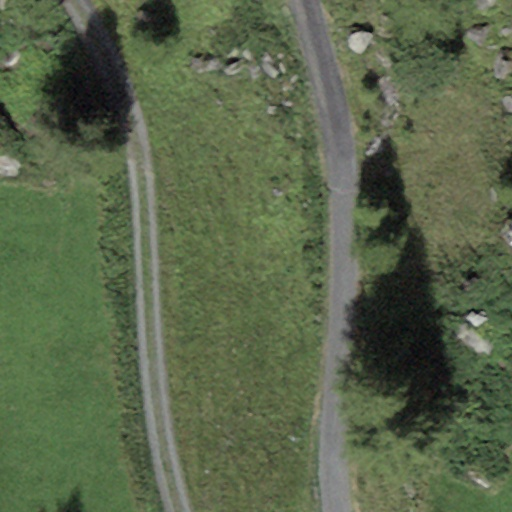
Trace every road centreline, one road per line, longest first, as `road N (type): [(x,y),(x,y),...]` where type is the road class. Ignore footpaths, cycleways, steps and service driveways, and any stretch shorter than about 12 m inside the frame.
road 1 (track): [(77,0),(99,28),(139,159),(167,478),(180,511)]
road 2 (track): [(339,511),(331,456),(344,318),(342,188),(308,0)]
